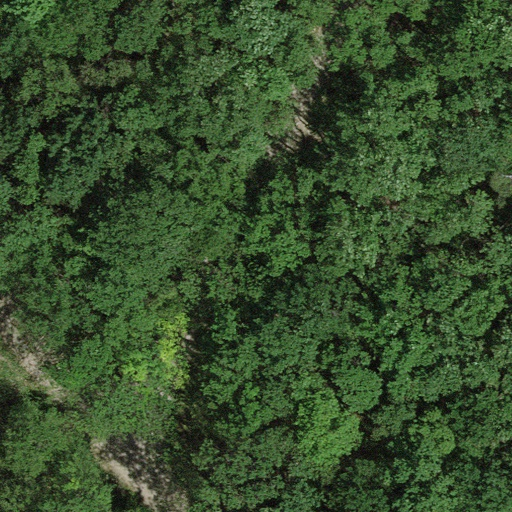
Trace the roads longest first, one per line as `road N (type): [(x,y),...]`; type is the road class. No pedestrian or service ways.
road 1 (track): [(353,0),(164,369),(134,463)]
road 2 (track): [(181,511),(0,292)]
